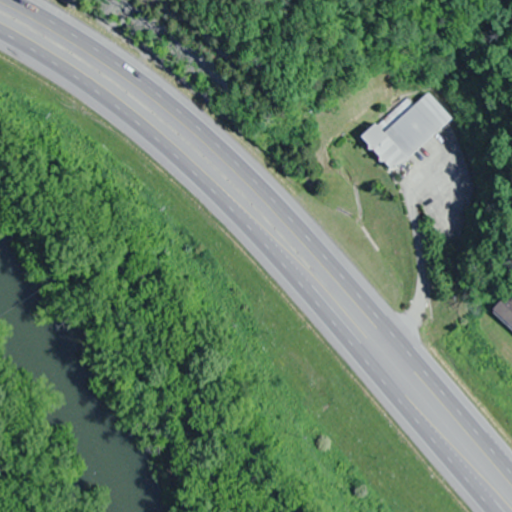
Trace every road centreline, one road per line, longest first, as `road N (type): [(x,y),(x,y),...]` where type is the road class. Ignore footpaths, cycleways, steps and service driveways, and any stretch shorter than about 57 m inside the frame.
road 1 (trunk): [(0,35),(95,94),(183,166),(491,511)]
road 2 (trunk): [(511,469),(209,131),(129,67),(19,0)]
